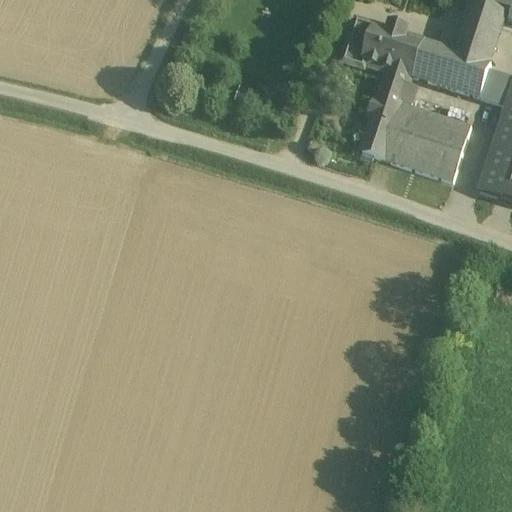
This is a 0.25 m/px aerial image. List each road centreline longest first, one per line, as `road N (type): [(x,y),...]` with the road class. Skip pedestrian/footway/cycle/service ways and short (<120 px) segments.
road 1 (residential): [(132,117),(511,238)]
road 2 (residential): [(0,85),(132,117)]
road 3 (residential): [(186,0),(132,117)]
